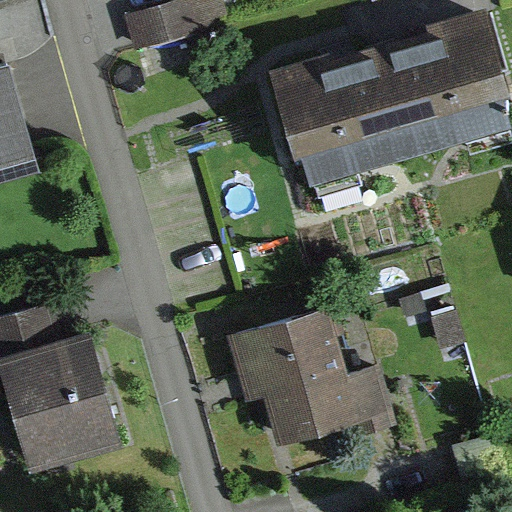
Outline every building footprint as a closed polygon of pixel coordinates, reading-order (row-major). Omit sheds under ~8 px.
[(217,0),(201,0),(145,16),(154,48),(225,28),(217,0)] [(511,142),(511,116),(485,22),(287,79),(321,197),(511,142)] [(17,64),(0,68),(0,178),(47,165),(17,64)] [(55,309),(0,325),(43,466),(137,437),(107,337),(67,349),(55,309)] [(343,313),(245,336),(258,393),(284,387),(297,444),(404,418),(392,369),(358,376),(343,313)]
